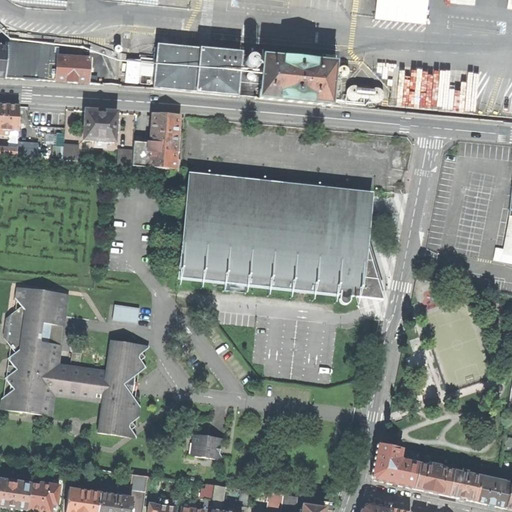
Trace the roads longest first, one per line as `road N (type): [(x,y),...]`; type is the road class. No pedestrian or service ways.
road 1 (tertiary): [(0,92),(433,127)]
road 2 (residential): [(356,489),(433,127)]
